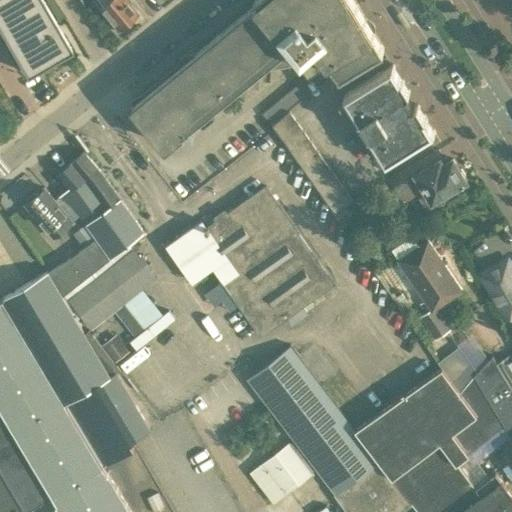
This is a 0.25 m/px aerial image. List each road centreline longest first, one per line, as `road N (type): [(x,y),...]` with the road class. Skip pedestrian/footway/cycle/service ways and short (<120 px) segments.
road 1 (secondary): [(410,0),(481,113)]
road 2 (unclassified): [(111,77),(207,0)]
